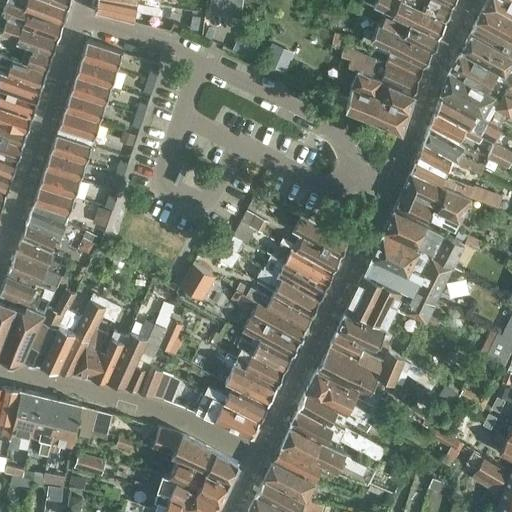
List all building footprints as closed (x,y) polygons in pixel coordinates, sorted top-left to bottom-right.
[(66,7),(48,0),(4,0),(4,1),(61,22),(66,7)] [(170,6),(158,4),(138,1),(133,0),(95,0),(93,10),(132,20),(135,5),(139,6),(139,8),(141,11),(168,15),(170,6)] [(437,34),(451,5),(440,0),(375,0),(373,4),(408,20),(437,34)] [(511,0),(485,0),(483,4),(511,19),(511,0)] [(56,38),(61,22),(4,1),(0,9),(0,11),(7,15),(6,19),(56,38)] [(511,19),(483,4),(476,18),(507,34),(511,36),(511,19)] [(437,34),(408,20),(406,25),(384,15),(381,22),(431,47),(437,34)] [(503,40),(507,34),(476,18),(469,31),(511,54),(511,42),(510,41),(503,40)] [(51,54),(56,38),(6,19),(3,26),(0,24),(0,29),(1,30),(1,31),(17,36),(15,42),(26,46),(51,54)] [(339,20),(338,30),(354,32),(355,21),(339,20)] [(431,47),(381,22),(377,20),(372,32),(364,29),(359,41),(373,46),(388,52),(384,62),(418,76),(423,63),(431,47)] [(342,47),(352,49),(355,35),(334,30),(330,44),(342,47)] [(511,70),(505,66),(511,54),(469,31),(458,52),(501,76),(499,80),(500,81),(503,82),(505,78),(510,81),(506,87),(511,90),(511,70)] [(80,58),(115,70),(122,50),(86,38),(80,58)] [(265,54),(276,68),(291,56),(280,42),(265,54)] [(45,70),(51,54),(26,46),(21,60),(45,70)] [(360,51),(352,49),(342,47),(340,54),(349,57),(346,64),(357,68),(351,83),(346,97),(336,93),(338,86),(329,82),(327,86),(323,84),(321,88),(319,95),(344,105),(344,106),(400,128),(413,92),(379,77),(379,76),(371,73),(375,58),(368,56),(368,55),(360,52),(360,51)] [(45,70),(21,60),(0,52),(0,62),(8,65),(6,73),(40,86),(45,70)] [(499,99),(504,92),(506,87),(510,81),(505,78),(503,82),(500,81),(499,80),(501,76),(458,52),(448,70),(499,99)] [(109,89),(115,70),(80,58),(74,77),(109,89)] [(418,76),(384,62),(375,58),(371,73),(379,76),(379,77),(413,92),(418,76)] [(145,80),(153,83),(158,69),(150,66),(145,80)] [(40,86),(6,73),(0,70),(0,89),(35,102),(40,86)] [(511,109),(511,96),(504,92),(499,99),(448,70),(439,93),(482,116),(497,124),(503,112),(509,115),(511,109)] [(103,107),(109,89),(74,77),(67,95),(103,107)] [(148,97),(153,83),(145,80),(141,95),(148,97)] [(0,105),(30,116),(35,102),(0,89),(0,105)] [(499,125),(497,124),(482,116),(439,93),(434,109),(481,134),(491,140),(492,139),(496,141),(501,132),(497,130),(499,125)] [(97,126),(103,107),(67,95),(61,114),(97,126)] [(133,117),(141,120),(146,103),(139,101),(133,117)] [(30,116),(0,105),(0,120),(26,130),(30,116)] [(478,141),(481,134),(434,109),(428,125),(458,141),(462,134),(478,141)] [(90,144),(97,126),(61,114),(55,133),(90,144)] [(139,126),(141,120),(133,117),(131,124),(139,126)] [(0,137),(21,145),(26,130),(0,120),(0,137)] [(463,144),(458,141),(428,125),(421,141),(451,157),(455,160),(480,171),(483,165),(458,154),(463,144)] [(84,163),(90,144),(55,133),(49,151),(84,163)] [(21,145),(0,137),(0,152),(16,160),(21,145)] [(511,151),(495,143),(496,141),(492,139),(491,140),(490,142),(493,143),(486,155),(507,165),(511,155),(511,151)] [(443,177),(451,157),(421,141),(415,155),(409,170),(445,186),(469,194),(498,204),(502,193),(473,183),(472,185),(447,176),(446,178),(443,177)] [(78,182),(84,163),(49,151),(42,170),(78,182)] [(0,172),(10,176),(16,160),(0,152),(0,172)] [(114,173),(122,176),(127,162),(119,159),(114,173)] [(72,200),(78,182),(42,170),(36,189),(72,200)] [(458,218),(469,194),(445,186),(409,170),(400,192),(393,206),(426,220),(429,215),(454,227),(458,218)] [(10,176),(0,172),(0,189),(5,191),(10,176)] [(119,185),(122,176),(114,173),(111,183),(119,185)] [(65,220),(72,200),(36,189),(30,207),(65,223),(66,221),(65,220)] [(104,205),(111,208),(116,196),(108,193),(104,205)] [(425,222),(426,220),(393,206),(382,229),(431,252),(430,254),(450,264),(462,270),(474,247),(453,237),(425,222)] [(84,229),(66,221),(65,223),(30,207),(25,221),(58,236),(59,237),(62,231),(68,234),(66,240),(76,245),(80,235),(91,240),(94,234),(84,229)] [(249,223),(248,224),(262,231),(268,219),(245,207),(240,218),(249,223)] [(292,229),(299,233),(339,256),(346,241),(299,215),(292,229)] [(242,237),(248,224),(249,223),(240,218),(232,232),(242,237)] [(52,250),(58,236),(25,221),(20,236),(52,250)] [(453,237),(474,247),(478,249),(482,240),(458,228),(453,237)] [(434,297),(450,264),(430,254),(431,252),(382,229),(370,256),(419,277),(414,287),(434,297)] [(235,250),(242,237),(232,232),(225,245),(235,251),(235,250)] [(332,270),(339,256),(299,233),(294,242),(282,235),(279,240),(291,247),(332,270)] [(69,257),(52,250),(20,236),(13,253),(62,272),(69,257)] [(239,252),(235,250),(235,251),(225,245),(218,258),(231,266),(239,252)] [(325,284),(332,270),(291,247),(284,261),(325,284)] [(55,284),(62,272),(13,253),(7,269),(19,274),(17,280),(32,286),(33,284),(37,280),(42,283),(55,284)] [(325,284),(284,261),(269,253),(262,267),(318,298),(325,284)] [(491,257),(483,253),(481,259),(488,263),(491,257)] [(427,312),(434,297),(414,287),(419,277),(370,256),(362,273),(403,291),(399,300),(406,303),(404,309),(424,319),(436,325),(439,318),(427,312)] [(208,285),(214,275),(192,262),(186,272),(208,285)] [(318,298),(262,267),(260,266),(256,273),(266,279),(276,285),(273,290),(311,312),(318,298)] [(17,280),(19,274),(7,269),(0,284),(0,292),(25,303),(34,307),(40,295),(49,299),(54,291),(44,286),(33,284),(32,286),(17,280)] [(403,291),(362,273),(344,310),(363,320),(365,316),(382,326),(393,306),(403,310),(404,309),(406,303),(399,300),(403,291)] [(452,276),(446,287),(471,299),(477,288),(452,276)] [(311,312),(273,290),(271,289),(267,297),(262,294),(263,293),(239,279),(235,287),(304,326),(311,312)] [(304,326),(235,287),(234,286),(228,296),(247,307),(249,304),(254,307),(250,313),(297,341),(304,326)] [(66,307),(67,308),(74,292),(65,287),(54,308),(45,304),(42,310),(43,311),(22,359),(39,362),(66,307)] [(102,313),(109,299),(92,290),(81,314),(67,308),(66,307),(39,362),(71,371),(90,330),(92,330),(94,326),(99,314),(100,312),(102,313)] [(444,300),(469,313),(475,304),(449,290),(444,300)] [(0,346),(16,305),(0,299),(0,346)] [(100,312),(99,314),(113,321),(121,305),(109,299),(102,313),(100,312)] [(148,361),(149,361),(166,326),(173,304),(163,299),(154,320),(151,319),(124,385),(138,389),(148,361)] [(43,311),(42,310),(34,307),(25,303),(23,307),(16,305),(0,346),(0,355),(22,359),(43,311)] [(378,335),(382,326),(365,316),(363,320),(344,310),(336,327),(365,343),(379,350),(386,354),(389,349),(392,343),(378,335)] [(290,355),(297,341),(250,313),(242,327),(254,334),(290,355)] [(124,385),(151,319),(145,315),(142,321),(134,318),(127,334),(106,380),(124,385)] [(90,376),(99,350),(98,350),(102,339),(104,340),(108,331),(94,326),(92,330),(90,330),(71,371),(90,376)] [(336,327),(329,342),(379,369),(386,354),(379,350),(375,358),(361,350),(365,343),(336,327)] [(106,380),(127,334),(115,329),(113,328),(103,352),(99,350),(90,376),(106,380)] [(478,352),(503,364),(511,345),(511,338),(490,328),(478,352)] [(283,369),(290,355),(254,334),(250,340),(240,335),(239,337),(235,335),(232,341),(240,345),(255,354),(283,369)] [(375,375),(379,369),(329,342),(317,366),(367,391),(377,398),(387,381),(375,375)] [(276,383),(283,369),(255,354),(240,345),(233,356),(238,359),(240,357),(246,360),(243,366),(276,383)] [(420,368),(389,349),(386,354),(379,369),(375,375),(387,381),(394,386),(402,366),(416,374),(420,368)] [(267,401),(276,383),(243,366),(246,360),(240,357),(238,359),(233,356),(227,369),(222,378),(234,384),(267,401)] [(149,362),(149,361),(148,361),(138,389),(150,393),(160,367),(149,362)] [(511,364),(508,362),(501,378),(509,382),(511,376),(511,364)] [(378,402),(377,399),(367,391),(317,366),(309,381),(306,387),(333,402),(334,401),(364,418),(369,408),(375,407),(378,402)] [(160,367),(150,393),(162,398),(173,373),(160,367)] [(456,396),(482,409),(495,381),(485,376),(477,393),(461,385),(456,396)] [(267,401),(234,384),(230,392),(212,383),(207,392),(212,394),(259,418),(267,401)] [(501,383),(496,394),(504,398),(509,387),(501,383)] [(10,437),(19,388),(2,385),(0,393),(0,422),(3,423),(1,435),(10,437)] [(371,422),(364,418),(334,401),(333,402),(306,387),(297,406),(328,423),(329,421),(381,451),(384,446),(350,426),(343,422),(345,419),(367,430),(371,422)] [(32,435),(40,393),(19,388),(10,437),(8,444),(13,445),(14,442),(17,442),(19,432),(32,435)] [(49,453),(60,398),(40,393),(32,435),(39,436),(37,451),(49,453)] [(250,435),(259,418),(212,394),(208,402),(204,410),(199,407),(197,411),(250,435)] [(490,406),(498,410),(504,399),(496,395),(490,406)] [(60,398),(49,453),(52,454),(53,450),(58,451),(59,440),(71,442),(81,403),(60,398)] [(89,429),(95,408),(85,405),(78,434),(89,438),(92,430),(89,429)] [(378,458),(381,451),(329,421),(328,423),(297,406),(289,422),(324,441),(329,433),(338,437),(338,436),(378,458)] [(89,429),(92,430),(106,433),(112,412),(95,408),(89,429)] [(482,422),(481,423),(490,427),(495,415),(487,411),(483,419),(482,422)] [(353,456),(324,441),(289,422),(281,441),(335,468),(367,483),(369,481),(394,492),(401,477),(353,456)] [(177,454),(227,479),(237,460),(184,433),(181,432),(158,425),(151,445),(177,454)] [(463,442),(453,437),(435,427),(431,434),(459,450),(463,442)] [(453,437),(463,442),(468,433),(458,428),(453,437)] [(511,437),(506,435),(496,430),(492,438),(503,443),(499,450),(511,457),(511,437)] [(331,475),(335,468),(281,441),(272,457),(314,475),(318,468),(331,475)] [(90,470),(94,455),(79,450),(74,465),(90,470)] [(218,499),(227,479),(177,454),(167,473),(218,499)] [(482,454),(475,469),(499,483),(506,470),(482,454)] [(321,478),(314,475),(272,457),(264,475),(305,494),(311,482),(318,486),(321,478)] [(11,473),(22,475),(24,466),(5,463),(3,471),(11,473)] [(42,482),(44,470),(30,468),(28,477),(32,477),(31,482),(42,484),(42,482)] [(44,470),(42,482),(62,486),(64,474),(44,470)] [(511,511),(511,472),(509,470),(496,511),(511,511)] [(211,511),(218,499),(167,473),(160,472),(158,480),(155,489),(167,492),(207,511),(211,511)] [(32,477),(28,477),(22,475),(11,473),(10,482),(31,486),(31,482),(32,477)] [(319,511),(324,503),(305,494),(264,475),(255,492),(291,510),(295,511),(296,511),(300,504),(316,511),(319,511)] [(207,511),(167,492),(155,489),(153,498),(157,499),(153,508),(162,511),(207,511)] [(289,511),(291,510),(255,492),(245,511),(289,511)]
